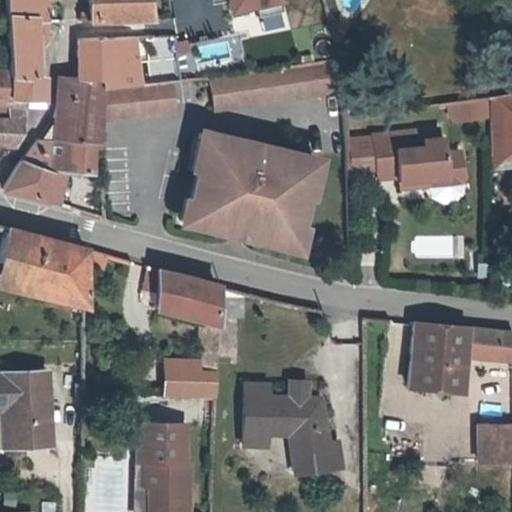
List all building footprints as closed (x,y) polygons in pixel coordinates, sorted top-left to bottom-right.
[(37,73),(34,17),(45,17),(45,19),(47,19),(45,0),(3,0),(4,70),(20,73),(19,98),(20,122),(31,123),(44,103),(43,74),(37,73)] [(151,16),(148,0),(94,0),(94,18),(151,16)] [(225,0),(228,15),(281,7),(279,0),(225,0)] [(45,19),(45,17),(34,17),(37,73),(43,74),(42,46),(47,39),(45,19)] [(78,47),(78,58),(85,58),(85,77),(104,78),(105,88),(136,87),(133,34),(79,38),(78,47)] [(85,58),(78,58),(77,76),(85,77),(85,58)] [(334,65),(332,65),(284,70),(211,76),(215,111),(340,99),(334,65)] [(4,70),(3,98),(19,98),(20,73),(4,70)] [(104,78),(85,77),(77,76),(60,75),(59,102),(58,110),(55,117),(56,117),(42,139),(52,142),(64,140),(103,134),(105,122),(105,88),(104,78)] [(105,88),(105,122),(180,115),(177,81),(136,87),(105,88)] [(511,165),(511,94),(494,98),(491,169),(511,165)] [(487,97),(479,98),(481,116),(490,115),(487,97)] [(20,122),(19,98),(3,98),(3,110),(0,110),(0,144),(12,144),(20,133),(20,122)] [(461,101),(464,119),(481,116),(479,98),(461,101)] [(464,119),(461,101),(455,102),(458,120),(464,119)] [(190,196),(185,194),(178,220),(306,251),(312,223),(307,222),(313,195),(319,197),(329,154),(202,123),(190,168),(196,170),(190,196)] [(449,179),(449,185),(468,183),(465,153),(447,155),(446,139),(427,141),(426,131),(376,137),(380,172),(381,180),(400,178),(401,184),(449,179)] [(103,134),(64,140),(52,142),(42,139),(41,139),(19,164),(4,188),(48,200),(54,165),(93,170),(96,144),(103,144),(103,134)] [(376,137),(350,139),(350,175),(380,172),(376,137)] [(432,189),(436,199),(445,205),(459,203),(466,196),(468,185),(468,183),(449,185),(449,179),(401,184),(402,190),(432,186),(432,189)] [(85,262),(85,247),(6,227),(0,249),(0,260),(49,271),(47,298),(84,307),(85,262)] [(49,271),(0,260),(0,286),(47,298),(49,271)] [(156,290),(155,268),(146,265),(144,288),(156,290)] [(218,286),(155,268),(156,290),(156,308),(200,320),(198,363),(165,360),(163,397),(213,398),(218,286)] [(463,356),(511,359),(511,330),(413,321),(408,386),(461,390),(463,356)] [(0,374),(0,412),(8,412),(8,449),(49,448),(47,374),(0,374)] [(264,424),(286,424),(296,425),(299,448),(289,450),(292,472),(338,465),(335,441),(322,443),(317,396),(302,395),(303,383),(287,383),(287,394),(264,393),(265,382),(243,380),(240,440),(263,441),(264,424)] [(8,412),(0,412),(0,449),(8,449),(8,412)] [(511,421),(476,423),(478,461),(511,460),(511,421)] [(138,424),(138,461),(142,461),(142,487),(150,488),(149,511),(190,511),(192,462),(186,461),(187,425),(138,424)] [(296,425),(286,424),(289,450),(299,448),(296,425)] [(142,461),(138,461),(137,511),(140,511),(149,511),(150,488),(142,487),(142,461)]
